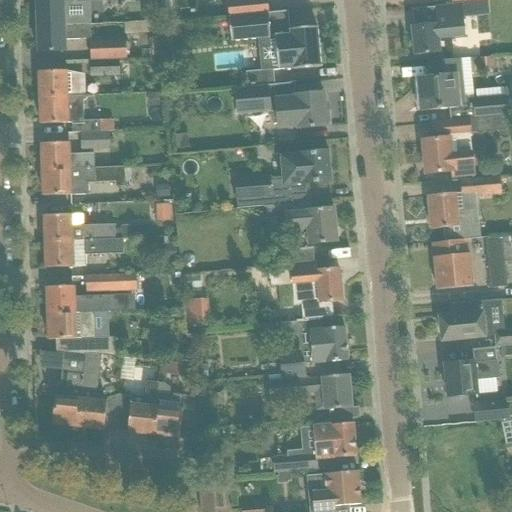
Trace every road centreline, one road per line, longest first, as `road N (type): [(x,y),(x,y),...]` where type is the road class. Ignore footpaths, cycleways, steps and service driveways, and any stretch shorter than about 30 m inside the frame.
road 1 (residential): [(399,511),(353,0)]
road 2 (residential): [(188,511),(186,474),(170,458),(9,444)]
road 3 (residential): [(6,380),(0,202)]
